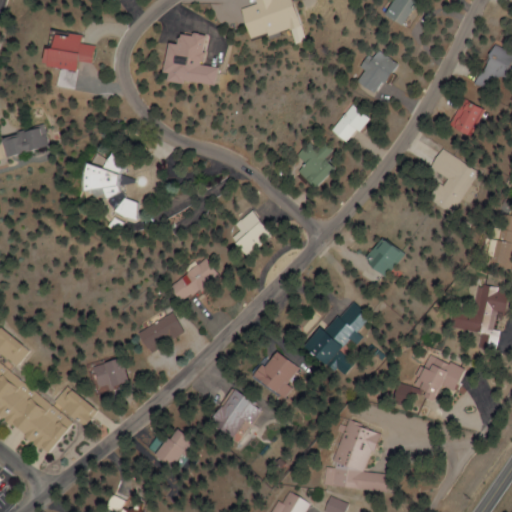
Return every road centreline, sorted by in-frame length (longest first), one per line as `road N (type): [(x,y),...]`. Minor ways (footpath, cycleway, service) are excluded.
road 1 (tertiary): [(25,511),(240,323),(402,142),(474,0)]
road 2 (residential): [(168,0),(121,45),(118,69),(131,106),(157,133),(227,159),(320,233)]
